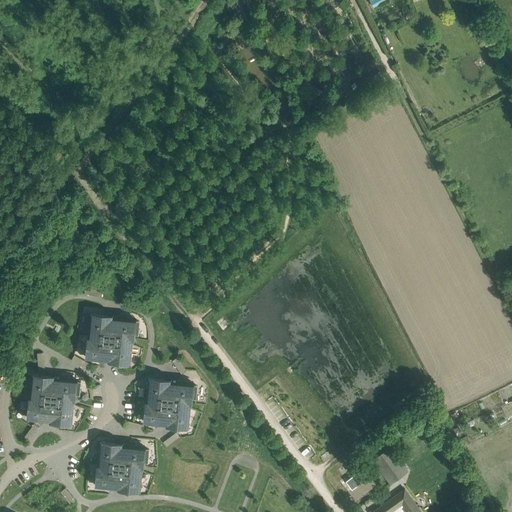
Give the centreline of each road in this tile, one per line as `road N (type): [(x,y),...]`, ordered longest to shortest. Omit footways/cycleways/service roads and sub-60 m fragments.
road 1 (track): [(205,0),(87,151),(82,169),(85,184),(194,319)]
road 2 (track): [(511,325),(354,0)]
road 3 (unclassified): [(337,511),(194,319)]
road 4 (unclassified): [(0,488),(17,468),(73,446),(105,420),(113,392),(107,370)]
